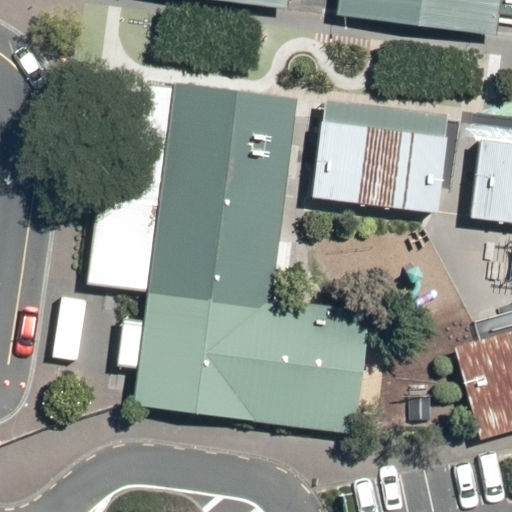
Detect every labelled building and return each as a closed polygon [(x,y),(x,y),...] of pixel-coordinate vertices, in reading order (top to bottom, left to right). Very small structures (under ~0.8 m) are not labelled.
[(468,0),(307,0),(306,11),(462,36),(468,0)] [(292,64),(157,46),(113,381),(352,412),(371,269),(267,255),(292,64)] [(411,145),(301,129),(292,194),(402,210),(411,145)] [(511,149),(453,143),(446,215),(511,222),(511,149)] [(511,317),(419,342),(442,430),(511,411),(511,317)]
